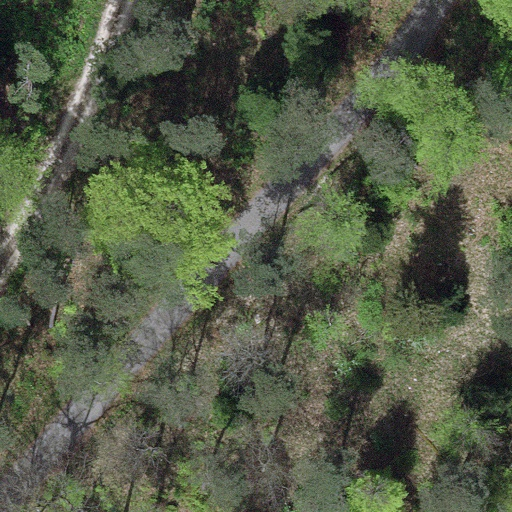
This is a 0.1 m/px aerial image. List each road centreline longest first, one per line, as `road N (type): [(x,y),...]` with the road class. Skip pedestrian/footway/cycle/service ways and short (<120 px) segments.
road 1 (unclassified): [(0,504),(356,110),(436,0)]
road 2 (track): [(0,262),(54,158),(116,0)]
